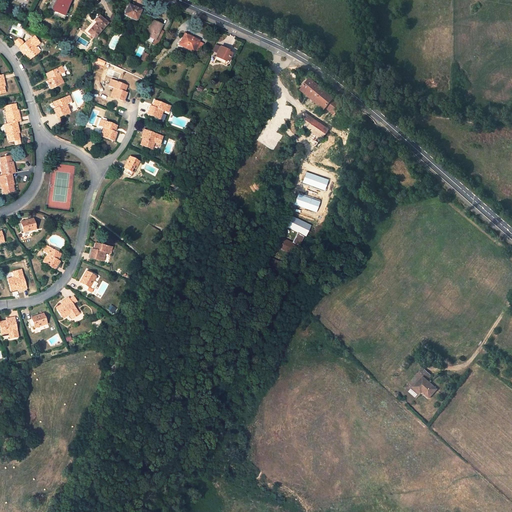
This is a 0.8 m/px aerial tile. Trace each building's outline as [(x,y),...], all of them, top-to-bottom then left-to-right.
[(70,0),(57,0),(53,10),(64,15),(70,0)] [(140,10),(128,5),(124,15),(134,19),(136,13),(138,14),(140,10)] [(94,37),(107,23),(99,16),(97,19),(94,17),(90,21),(92,23),(83,32),(89,37),(92,35),(94,37)] [(155,40),(162,25),(153,21),(148,30),(149,30),(146,36),(155,40)] [(198,41),(185,35),(180,45),(193,51),(198,41)] [(15,42),(22,52),(24,50),(25,52),(24,53),(25,54),(29,60),(39,52),(36,47),(35,45),(39,42),(35,36),(25,44),(22,40),(19,39),(15,42)] [(220,47),(216,57),(227,62),(228,62),(231,54),(225,51),(226,50),(220,47)] [(62,66),(46,74),(48,78),(50,77),(51,79),(49,80),(47,80),(51,89),(63,83),(60,75),(64,73),(62,66)] [(343,105),(310,78),(302,88),(327,108),(331,103),(336,107),(336,109),(332,109),(331,111),(335,114),(343,105)] [(114,88),(110,96),(123,101),(127,93),(125,92),(123,91),(124,89),(125,90),(127,86),(115,82),(112,80),(111,80),(108,86),(114,88)] [(54,109),(57,118),(70,112),(67,104),(72,102),(69,96),(54,102),(55,106),(57,106),(57,107),(54,109)] [(150,106),(146,114),(160,119),(163,111),(167,113),(170,106),(154,100),(153,105),(155,105),(154,107),(152,106),(150,106)] [(331,103),(327,108),(331,111),(332,109),(336,109),(336,107),(331,103)] [(5,112),(8,123),(17,121),(20,120),(18,112),(17,112),(17,110),(16,104),(5,106),(6,112),(5,112)] [(327,129),(304,112),(305,128),(311,132),(321,139),(327,129)] [(117,126),(100,120),(98,126),(104,128),(100,136),(113,141),(117,132),(114,132),(113,131),(114,129),(115,130),(117,126)] [(8,123),(4,124),(7,136),(8,136),(9,141),(19,139),(18,133),(18,131),(19,131),(17,121),(8,123)] [(162,136),(144,130),(143,134),(144,135),(144,137),(143,137),(143,138),(140,145),(152,149),(154,143),(155,141),(160,143),(162,136)] [(316,146),(321,139),(311,132),(306,139),(316,146)] [(2,176),(11,174),(15,173),(13,163),(12,164),(11,162),(10,156),(0,158),(0,159),(1,164),(0,164),(0,166),(2,175),(2,176)] [(139,162),(129,157),(123,168),(125,168),(123,172),(130,175),(132,172),(133,173),(139,162)] [(328,180),(306,172),(303,183),(324,190),(328,180)] [(4,193),(14,191),(13,185),(12,183),(13,183),(11,174),(2,176),(0,176),(0,181),(1,188),(2,188),(4,193)] [(319,202),(298,194),(294,204),(315,212),(319,202)] [(21,222),(21,223),(18,224),(19,232),(23,231),(24,232),(36,229),(33,219),(21,222)] [(92,249),(89,258),(103,261),(105,253),(110,254),(111,247),(95,243),(94,247),(96,248),(95,250),(94,249),(92,249)] [(60,255),(46,246),(43,252),(47,254),(43,262),(54,269),(59,261),(58,260),(56,259),(57,257),(59,258),(60,255)] [(26,288),(21,270),(15,272),(16,277),(14,277),(8,279),(11,291),(18,289),(19,289),(19,288),(21,288),(22,289),(26,288)] [(96,276),(86,271),(80,282),(81,283),(79,286),(86,290),(88,287),(90,288),(96,276)] [(79,314),(68,298),(64,301),(65,303),(64,304),(63,303),(62,304),(56,308),(63,318),(69,314),(70,313),(73,318),(79,314)] [(43,314),(31,317),(32,319),(28,320),(31,327),(34,327),(35,328),(47,324),(43,314)] [(18,336),(14,318),(10,319),(10,321),(8,321),(8,320),(6,321),(0,321),(0,324),(2,334),(9,333),(10,333),(11,338),(18,336)] [(437,389),(427,380),(431,376),(423,368),(405,388),(417,398),(423,391),(429,398),(437,389)]
